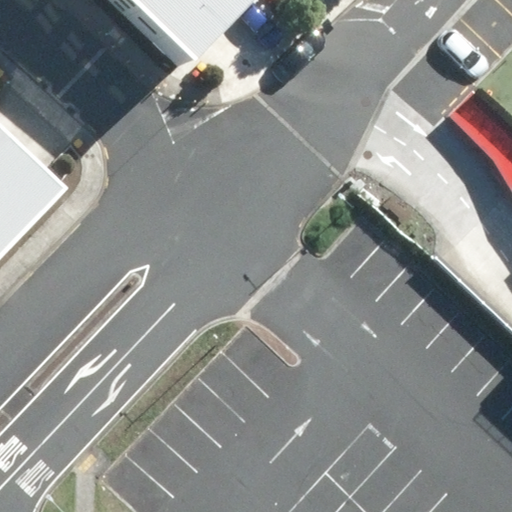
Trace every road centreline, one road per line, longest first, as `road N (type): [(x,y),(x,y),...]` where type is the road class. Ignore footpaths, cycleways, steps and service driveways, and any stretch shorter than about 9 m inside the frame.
road 1 (residential): [(212,216),(141,330),(0,492)]
road 2 (residential): [(212,216),(68,52),(0,8)]
road 3 (residential): [(419,0),(212,216)]
road 4 (residential): [(0,375),(95,286),(212,216)]
